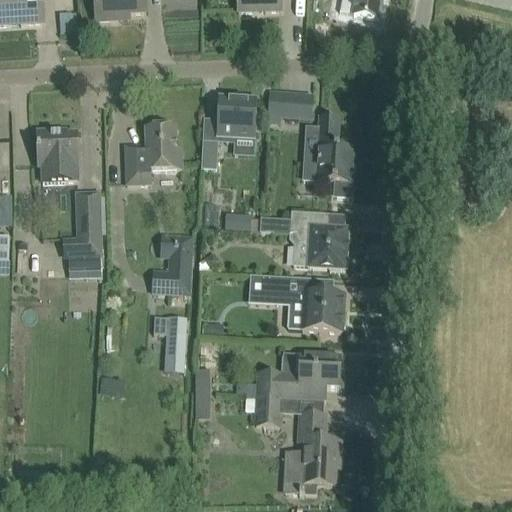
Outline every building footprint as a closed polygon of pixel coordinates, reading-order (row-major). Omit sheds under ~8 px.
[(42,0),(0,0),(0,30),(44,28),(42,0)] [(146,17),(145,0),(94,0),(96,25),(118,24),(118,18),(146,17)] [(237,0),(238,16),(281,16),(280,0),(237,0)] [(342,0),(339,16),(354,19),(378,23),(382,0),(342,0)] [(290,99),(271,97),(268,126),(269,126),(270,120),(299,123),(300,98),(290,98),(290,99)] [(217,125),(217,141),(236,142),(255,143),(257,104),(236,102),(236,100),(221,99),(221,102),(219,102),(217,125)] [(337,152),(339,122),(320,121),(319,136),(306,135),(304,168),(319,169),(318,186),(336,186),(335,198),(337,198),(337,201),(348,201),(348,199),(350,199),(353,153),(337,152)] [(182,175),(182,173),(181,153),(177,153),(176,131),(145,132),(146,154),(140,154),(140,150),(125,151),(127,189),(152,188),(151,176),(182,175)] [(78,170),(78,158),(77,138),(60,139),(60,135),(37,136),(38,171),(40,171),(41,187),(58,186),(65,186),(78,186),(77,170),(78,170)] [(217,174),(218,146),(203,146),(201,174),(217,174)] [(486,222),(491,196),(469,191),(464,218),(486,222)] [(77,244),(65,245),(65,261),(67,261),(68,277),(100,275),(99,259),(98,243),(97,197),(75,198),(77,244)] [(291,224),(290,238),(296,239),(294,270),(328,272),(330,276),(339,277),(342,273),(346,273),(347,257),(348,257),(348,256),(346,255),(346,248),(349,248),(349,247),(347,247),(348,232),(346,232),(324,231),(325,219),(329,220),(329,218),(291,216),(291,219),(291,224)] [(226,217),(225,233),(251,235),(252,219),(226,217)] [(262,223),(261,237),(290,238),(291,224),(272,223),(262,223)] [(0,239),(0,264),(8,265),(9,240),(0,239)] [(153,274),(152,298),(191,300),(194,240),(170,239),(169,262),(168,275),(153,274)] [(204,264),(200,267),(199,278),(213,278),(212,276),(222,268),(213,257),(204,264)] [(264,280),(263,302),(304,304),(302,335),(342,337),(342,333),(345,331),(346,322),(343,320),(344,299),(334,299),(312,297),(313,283),(264,280)] [(155,321),(155,337),(167,337),(165,360),(185,361),(187,322),(155,321)] [(223,329),(207,328),(206,338),(222,340),(223,329)] [(340,361),(320,360),(301,359),(300,375),(299,384),(283,383),(283,379),(259,377),(258,402),(282,403),(300,404),(300,392),(339,394),(339,390),(344,390),(345,377),(340,377),(340,361)] [(195,398),(210,399),(210,374),(195,374),(195,398)] [(210,424),(210,399),(195,398),(195,424),(210,424)] [(280,431),(282,403),(258,402),(256,429),(280,431)] [(325,420),(305,419),(301,419),(299,445),(306,445),(305,457),(286,456),(283,497),(317,499),(317,490),(334,491),(335,462),(340,462),(341,446),(323,445),(325,420)]
